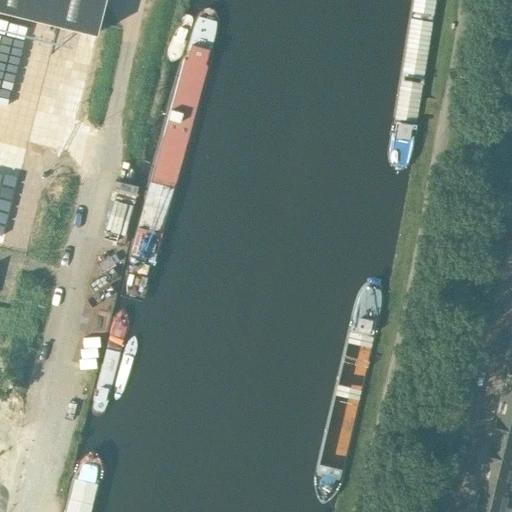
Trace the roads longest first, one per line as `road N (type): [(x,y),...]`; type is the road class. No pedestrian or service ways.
road 1 (unclassified): [(360,511),(408,320),(464,0)]
road 2 (residential): [(454,511),(511,281)]
